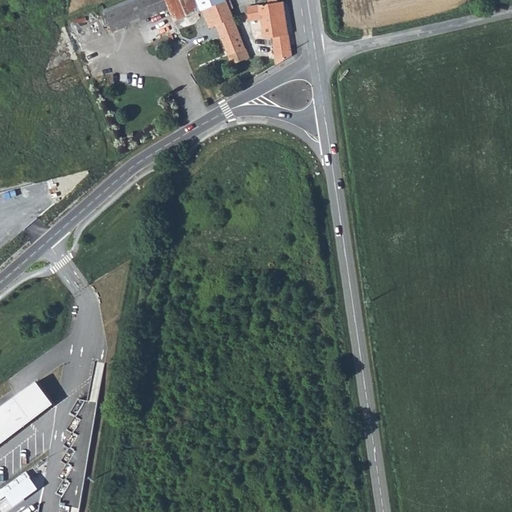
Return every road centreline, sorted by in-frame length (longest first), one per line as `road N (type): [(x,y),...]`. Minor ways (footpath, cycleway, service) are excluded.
road 1 (tertiary): [(383,511),(327,125)]
road 2 (tertiary): [(225,110),(143,162),(0,279)]
road 3 (tertiary): [(511,12),(317,58)]
